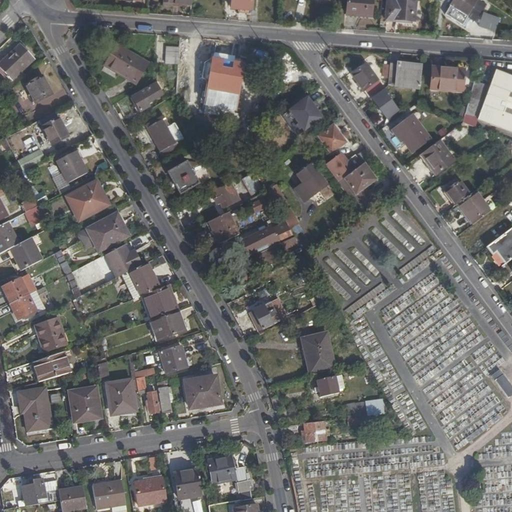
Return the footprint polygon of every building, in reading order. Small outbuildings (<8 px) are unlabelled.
[(234,0),(233,9),(252,11),(253,0),(234,0)] [(374,0),(350,0),(349,15),(373,16),(374,0)] [(390,0),(389,21),(398,22),(399,19),(415,21),(416,12),(417,2),(390,0)] [(469,18),(480,0),(457,0),(453,7),(469,18)] [(498,0),(494,0),(492,3),(508,14),(511,9),(498,0)] [(480,29),(497,33),(500,22),(492,19),(490,26),(482,23),(480,29)] [(34,59),(20,45),(0,64),(0,67),(12,80),(34,59)] [(116,45),(104,66),(136,84),(147,63),(116,45)] [(165,54),(177,55),(178,47),(166,46),(165,54)] [(213,59),(208,86),(238,91),(243,65),(213,59)] [(396,63),(389,63),(388,65),(388,76),(387,80),(395,81),(394,85),(419,88),(421,64),(397,62),(396,63)] [(382,87),(365,64),(351,74),(368,97),(382,87)] [(430,89),(462,92),(464,68),(432,66),(430,89)] [(511,76),(496,71),(478,119),(511,132),(511,76)] [(26,85),(36,103),(52,94),(42,76),(26,85)] [(485,85),(473,81),(464,114),(476,117),(485,85)] [(147,102),(161,94),(155,83),(132,98),(140,111),(149,106),(147,102)] [(384,88),(370,99),(387,120),(399,111),(387,95),(388,94),(384,88)] [(306,97),(288,111),(304,132),(322,118),(306,97)] [(411,114),(391,129),(411,154),(430,139),(411,114)] [(163,116),(145,126),(164,160),(184,149),(180,141),(183,139),(174,123),(169,126),(163,116)] [(42,127),(52,146),(67,137),(58,120),(42,127)] [(317,136),(330,154),(346,142),(333,124),(317,136)] [(6,153),(11,150),(6,139),(1,142),(6,153)] [(439,140),(419,154),(435,174),(454,160),(439,140)] [(254,169),(237,142),(234,143),(250,171),(254,169)] [(337,182),(343,178),(364,163),(372,157),(365,148),(344,163),(339,156),(325,166),(337,182)] [(18,161),(23,172),(45,160),(40,150),(18,161)] [(86,173),(75,152),(57,161),(68,183),(86,173)] [(208,176),(201,164),(191,170),(186,162),(168,173),(179,194),(208,176)] [(296,173),(304,183),(312,194),(326,184),(311,163),(296,173)] [(364,163),(343,178),(355,194),(375,179),(364,163)] [(51,176),(58,173),(54,164),(47,167),(51,176)] [(253,174),(241,181),(251,196),(262,189),(253,174)] [(343,178),(337,182),(349,198),(355,194),(343,178)] [(457,204),(471,193),(461,179),(444,192),(454,206),(457,204)] [(66,198),(79,221),(109,205),(97,181),(66,198)] [(305,199),(312,194),(304,183),(297,188),(305,199)] [(232,203),(223,185),(213,190),(216,197),(213,199),(216,206),(220,204),(222,209),(232,203)] [(285,222),(289,228),(297,223),(276,186),(267,191),(280,213),(285,222)] [(471,193),(457,204),(472,225),(491,211),(476,189),(471,193)] [(277,212),(267,191),(249,200),(255,213),(266,207),(270,216),(277,212)] [(355,194),(349,198),(360,213),(371,205),(366,200),(361,203),(355,194)] [(10,205),(5,196),(0,198),(0,199),(4,208),(10,205)] [(25,213),(39,206),(34,197),(20,205),(25,213)] [(45,219),(39,206),(25,213),(32,226),(45,219)] [(228,211),(208,221),(218,243),(239,234),(228,211)] [(114,215),(127,237),(129,235),(117,213),(114,215)] [(99,252),(127,237),(114,215),(86,230),(87,231),(79,236),(86,250),(94,245),(99,252)] [(240,242),(241,245),(243,244),(249,254),(255,250),(267,245),(269,248),(279,243),(293,237),(294,236),(289,228),(285,222),(270,229),(269,227),(240,242)] [(19,244),(7,223),(0,226),(0,254),(9,250),(19,244)] [(511,230),(510,228),(485,246),(491,254),(495,252),(504,264),(511,258),(511,230)] [(297,244),(293,237),(279,243),(284,251),(297,244)] [(19,244),(9,250),(21,272),(42,261),(30,239),(19,244)] [(257,252),(255,250),(249,254),(243,244),(241,245),(248,257),(257,252)] [(66,276),(71,273),(61,251),(55,254),(66,276)] [(114,275),(117,280),(122,277),(129,274),(140,269),(131,253),(119,260),(114,251),(104,257),(110,267),(112,266),(113,268),(119,265),(122,270),(114,275)] [(142,296),(161,289),(148,265),(140,269),(129,274),(141,297),(142,296)] [(76,299),(81,297),(76,284),(71,273),(66,276),(76,299)] [(129,274),(122,277),(132,301),(141,297),(129,274)] [(9,304),(28,295),(20,278),(1,288),(9,304)] [(152,321),(153,321),(178,312),(168,285),(161,289),(142,296),(152,321)] [(257,292),(258,299),(267,296),(265,290),(257,292)] [(37,311),(28,295),(9,304),(18,321),(37,311)] [(269,302),(252,310),(262,330),(279,322),(278,321),(286,317),(277,299),(269,303),(269,302)] [(262,330),(252,310),(248,312),(257,332),(262,330)] [(178,312),(153,321),(160,340),(185,331),(178,312)] [(43,333),(50,351),(68,344),(62,329),(59,319),(36,327),(38,334),(43,333)] [(44,353),(50,351),(43,333),(38,334),(44,353)] [(327,333),(301,338),(309,373),(335,368),(327,333)] [(187,367),(181,347),(160,354),(166,374),(187,367)] [(64,352),(32,363),(39,382),(61,376),(71,373),(64,352)] [(140,408),(138,392),(136,379),(135,374),(131,354),(129,355),(132,380),(136,409),(140,408)] [(111,380),(106,362),(97,365),(100,382),(111,380)] [(511,387),(498,370),(491,376),(507,397),(511,393),(511,387)] [(221,403),(217,377),(184,383),(188,409),(221,403)] [(320,396),(339,392),(335,377),(316,382),(320,396)] [(145,391),(143,378),(136,379),(138,392),(145,391)] [(110,414),(136,409),(132,380),(106,384),(110,414)] [(170,387),(169,380),(157,384),(158,389),(170,387)] [(96,387),(68,392),(73,423),(101,418),(96,387)] [(158,389),(162,413),(174,411),(170,387),(158,389)] [(27,432),(52,428),(45,389),(17,394),(21,414),(24,414),(27,432)] [(156,392),(147,394),(151,415),(160,414),(156,392)] [(346,405),(348,418),(369,416),(394,413),(387,400),(346,405)] [(369,416),(348,418),(348,425),(370,423),(369,416)] [(324,421),(303,424),(304,431),(301,432),(302,443),(326,441),(324,421)] [(207,462),(212,486),(237,481),(237,484),(236,484),(239,502),(251,500),(249,493),(252,492),(250,481),(247,481),(244,468),(237,469),(236,462),(233,462),(232,456),(207,462)] [(200,497),(196,470),(173,474),(178,500),(200,497)] [(23,487),(25,507),(59,501),(58,491),(56,481),(44,484),(43,479),(30,481),(31,486),(23,487)] [(138,507),(165,502),(161,479),(134,483),(138,507)] [(93,485),(97,508),(127,504),(123,481),(93,485)] [(69,511),(86,509),(82,487),(58,491),(59,501),(61,511),(69,511)]
